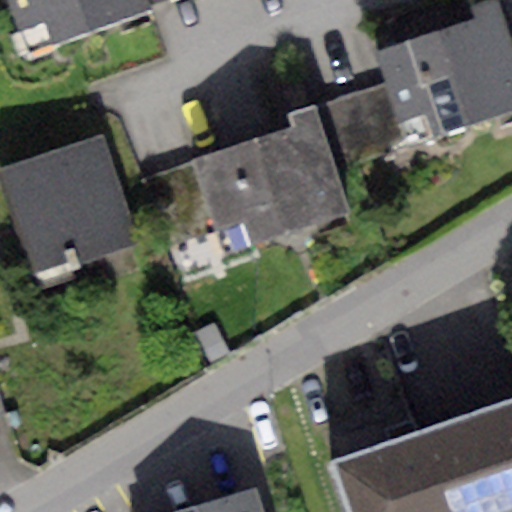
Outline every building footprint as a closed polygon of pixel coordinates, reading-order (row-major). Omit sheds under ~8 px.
[(4,0),(15,31),(44,21),(50,40),(151,6),(148,0),(4,0)] [(473,19),(375,50),(386,83),(398,119),(428,109),(436,134),(511,109),(511,40),(499,0),(482,0),(468,5),(473,19)] [(386,83),(314,104),(332,167),(405,146),(398,119),(386,83)] [(292,128),(192,160),(215,231),(242,223),(250,247),(349,215),(332,167),(314,104),(287,113),(292,128)] [(103,137),(2,171),(22,232),(35,270),(77,256),(80,265),(139,246),(103,137)] [(212,324),(192,335),(208,363),(227,352),(212,324)] [(511,396),(478,408),(511,504),(511,396)] [(511,511),(511,504),(478,408),(333,460),(351,511),(511,511)] [(261,511),(256,491),(183,511),(261,511)]
